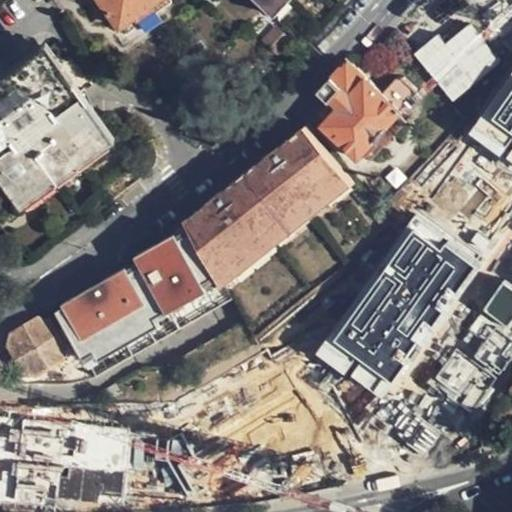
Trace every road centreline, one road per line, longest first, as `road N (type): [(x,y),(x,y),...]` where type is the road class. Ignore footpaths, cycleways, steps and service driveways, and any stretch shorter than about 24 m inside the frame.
road 1 (residential): [(14,298),(181,186),(295,91),(386,0)]
road 2 (secondary): [(503,468),(314,511)]
